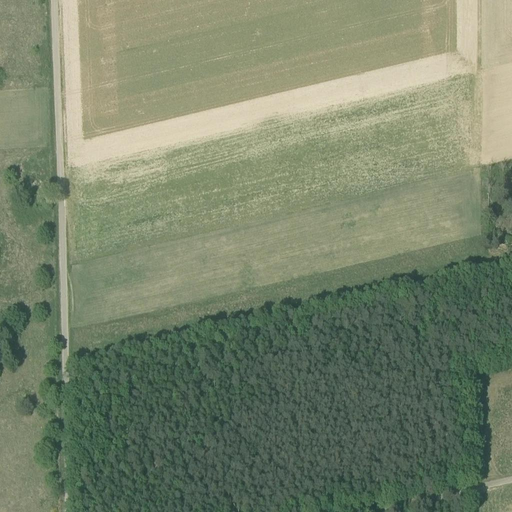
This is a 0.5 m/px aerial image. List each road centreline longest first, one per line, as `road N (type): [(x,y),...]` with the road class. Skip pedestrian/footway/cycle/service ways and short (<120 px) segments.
road 1 (unclassified): [(68,511),(53,0)]
road 2 (unclassified): [(362,511),(511,480)]
